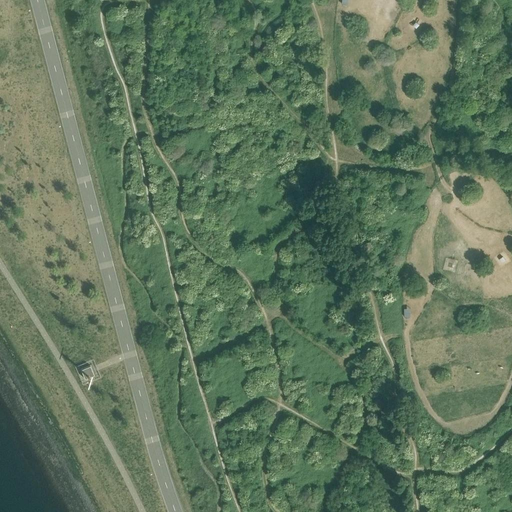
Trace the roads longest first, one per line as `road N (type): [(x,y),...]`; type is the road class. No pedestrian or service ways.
road 1 (track): [(327,511),(336,471),(357,448),(368,414),(363,392),(332,351),(286,320),(272,249),(307,219),(336,161),(333,0)]
road 2 (unknown): [(280,511),(263,477),(280,404),(263,303),(237,268),(196,246),(182,218),(180,188),(142,101),(149,0)]
road 3 (tertiary): [(175,511),(37,0)]
road 4 (unknown): [(463,0),(448,97),(427,130),(441,179)]
